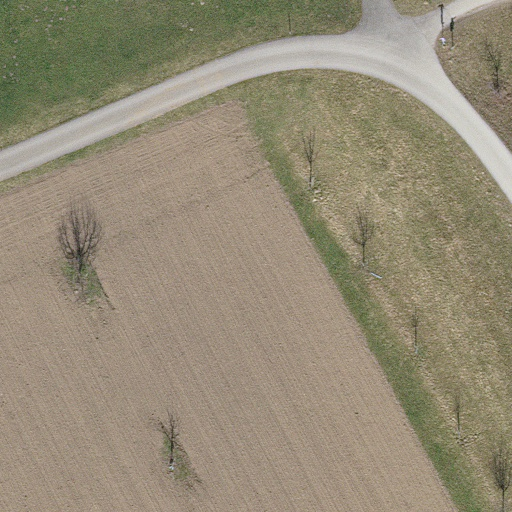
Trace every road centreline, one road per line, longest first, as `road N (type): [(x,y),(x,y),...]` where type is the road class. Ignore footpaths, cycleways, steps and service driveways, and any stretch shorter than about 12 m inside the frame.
road 1 (track): [(0,166),(238,68),(297,53),(391,49)]
road 2 (track): [(391,49),(511,179)]
